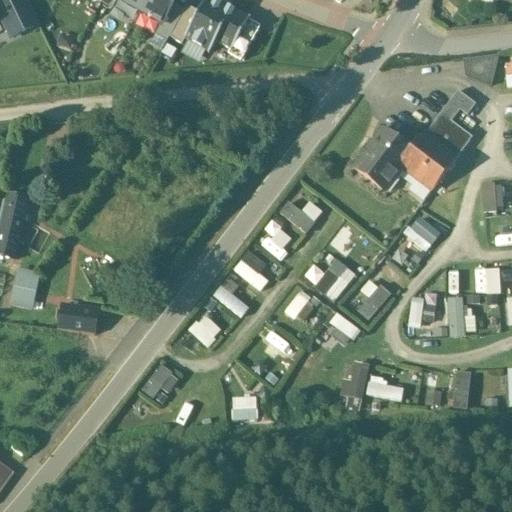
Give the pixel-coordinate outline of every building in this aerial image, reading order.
[(23,0),(11,0),(1,5),(6,16),(0,19),(10,39),(36,26),(23,0)] [(117,0),(117,1),(140,14),(147,0),(117,0)] [(147,0),(140,14),(163,27),(177,0),(147,0)] [(251,19),(216,0),(206,0),(184,41),(209,56),(216,44),(232,53),(251,19)] [(496,57),(462,61),(465,79),(488,88),(496,57)] [(474,106),(457,92),(437,119),(447,127),(459,112),(466,117),(474,106)] [(437,119),(423,135),(424,135),(410,153),(381,131),(352,170),(383,193),(399,171),(429,192),(428,193),(430,193),(468,143),(447,127),(437,119)] [(505,209),(502,182),(481,185),(485,211),(505,209)] [(28,201),(5,196),(0,216),(0,257),(15,261),(28,201)] [(323,213),(310,201),(300,212),(288,201),(278,212),(304,235),(323,213)] [(403,233),(427,253),(442,236),(418,216),(403,233)] [(277,259),(295,239),(276,222),(258,242),(277,259)] [(340,226),(328,244),(346,257),(359,239),(340,226)] [(259,274),(266,265),(248,251),(232,270),(260,292),(268,281),(259,274)] [(337,259),(325,273),(315,264),(304,277),(333,302),(357,276),(337,259)] [(499,268),(474,270),(475,295),(501,293),(499,268)] [(14,269),(8,306),(32,310),(38,273),(14,269)] [(237,320),(249,308),(225,282),(212,293),(237,320)] [(375,283),(353,308),(368,321),(390,296),(375,283)] [(285,310),(301,323),(318,303),(303,289),(285,310)] [(445,335),(475,334),(473,309),(462,309),(462,298),(443,299),(445,335)] [(432,327),(433,299),(409,299),(408,327),(432,327)] [(97,311),(61,306),(57,332),(93,337),(97,311)] [(336,312),(328,323),(353,342),(361,332),(336,312)] [(203,315),(188,332),(206,349),(222,331),(203,315)] [(261,348),(250,364),(264,374),(275,357),(261,348)] [(340,379),(336,394),(361,399),(369,365),(353,361),(348,381),(340,379)] [(159,388),(166,394),(178,382),(159,365),(138,389),(150,399),(159,388)] [(464,410),(470,373),(455,370),(449,408),(464,410)] [(365,395),(400,401),(403,385),(368,378),(365,395)] [(201,407),(202,396),(181,394),(179,419),(221,423),(222,409),(201,407)] [(230,421),(255,421),(255,397),(230,397),(230,421)]
